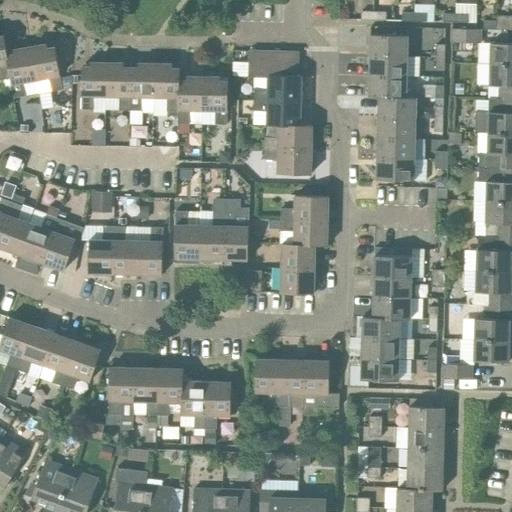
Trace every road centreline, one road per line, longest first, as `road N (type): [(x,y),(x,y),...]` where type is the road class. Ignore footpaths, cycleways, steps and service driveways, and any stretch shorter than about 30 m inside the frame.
road 1 (residential): [(0,271),(24,289),(122,324),(329,325),(341,311),(343,218)]
road 2 (residential): [(343,218),(344,124),(327,105),(329,61),(298,36)]
